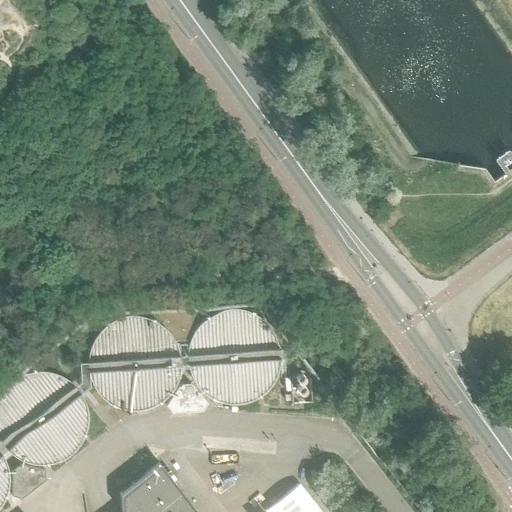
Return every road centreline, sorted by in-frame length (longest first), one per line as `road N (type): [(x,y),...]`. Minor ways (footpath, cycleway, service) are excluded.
road 1 (secondary): [(308,181),(310,195),(511,469)]
road 2 (secondary): [(511,447),(426,312),(325,189),(308,181)]
road 3 (secondary): [(179,0),(308,181)]
